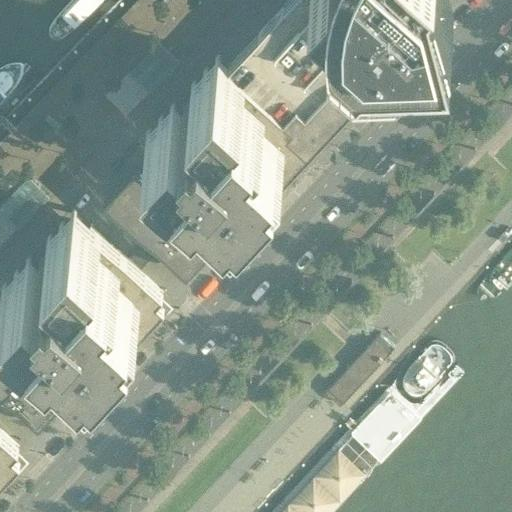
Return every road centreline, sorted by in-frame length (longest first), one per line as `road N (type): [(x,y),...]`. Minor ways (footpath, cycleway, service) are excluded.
road 1 (primary): [(496,0),(19,511)]
road 2 (primary): [(61,511),(511,30)]
road 3 (residential): [(511,212),(451,277),(411,283),(199,511)]
road 4 (residential): [(0,274),(253,0)]
